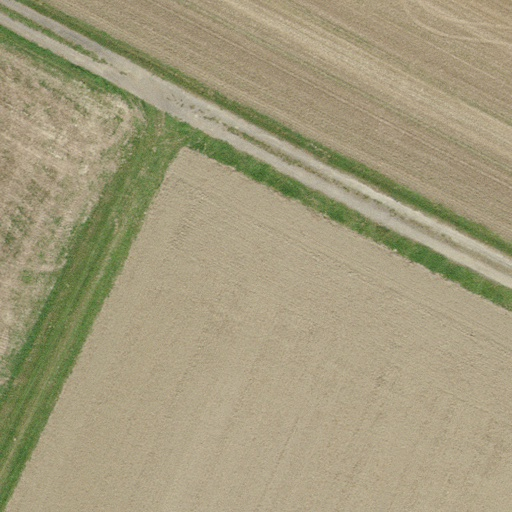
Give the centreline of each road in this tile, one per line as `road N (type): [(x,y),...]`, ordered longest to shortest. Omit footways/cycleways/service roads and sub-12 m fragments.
road 1 (track): [(0,13),(511,277)]
road 2 (track): [(160,96),(0,441)]
